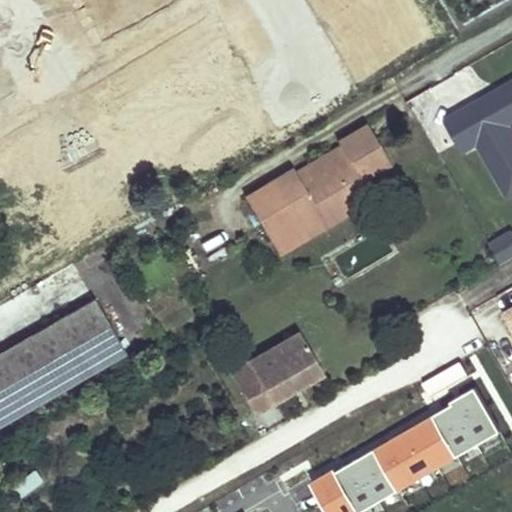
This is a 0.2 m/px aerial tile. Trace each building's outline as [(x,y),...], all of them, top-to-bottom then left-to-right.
[(0,0),(0,38),(65,0),(0,0)] [(65,0),(0,38),(0,71),(124,0),(65,0)] [(217,0),(206,0),(179,15),(182,21),(217,0)] [(241,20),(229,0),(217,0),(182,21),(197,46),(241,20)] [(453,117),(471,148),(485,141),(505,176),(511,177),(511,82),(496,91),(499,97),(492,101),(489,96),(453,117)] [(496,91),(489,96),(492,101),(499,97),(496,91)] [(70,188),(30,118),(24,122),(63,191),(70,188)] [(63,191),(24,122),(0,136),(0,192),(16,220),(28,212),(49,249),(91,225),(70,188),(63,191)] [(395,162),(374,123),(344,140),(345,141),(350,151),(305,177),(299,167),(298,166),(250,193),(285,251),(378,197),(366,178),(395,162)] [(350,151),(345,141),(299,167),(305,177),(350,151)] [(49,249),(28,212),(16,220),(37,256),(49,249)] [(511,230),(491,243),(502,261),(511,255),(511,230)] [(274,271),(277,259),(264,257),(262,269),(274,271)] [(0,424),(126,352),(96,300),(0,355),(0,424)] [(303,331),(234,371),(257,410),(326,370),(303,331)]
